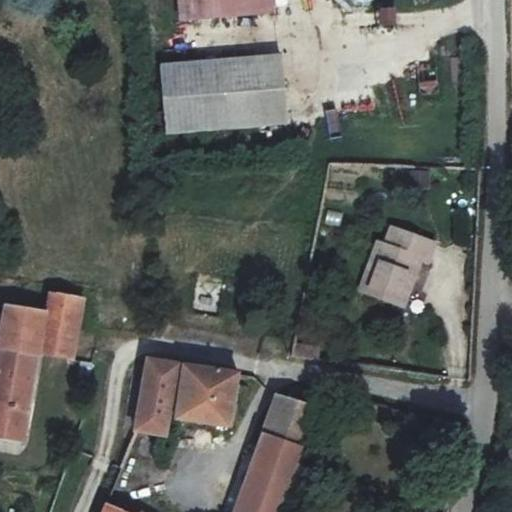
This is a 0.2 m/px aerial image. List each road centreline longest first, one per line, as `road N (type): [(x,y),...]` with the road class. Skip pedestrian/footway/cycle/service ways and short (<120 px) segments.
road 1 (residential): [(479,389),(122,341),(97,441)]
road 2 (residential): [(492,0),(479,389)]
road 3 (residential): [(479,389),(457,511)]
